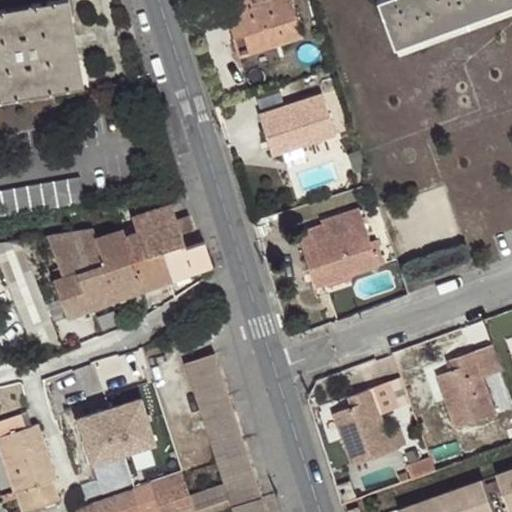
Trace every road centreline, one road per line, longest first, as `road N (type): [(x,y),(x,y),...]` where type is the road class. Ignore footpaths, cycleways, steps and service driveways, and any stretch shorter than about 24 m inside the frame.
road 1 (tertiary): [(154,0),(246,299)]
road 2 (residential): [(0,376),(246,299)]
road 3 (residential): [(511,285),(269,371)]
road 4 (tertiary): [(269,371),(319,511)]
